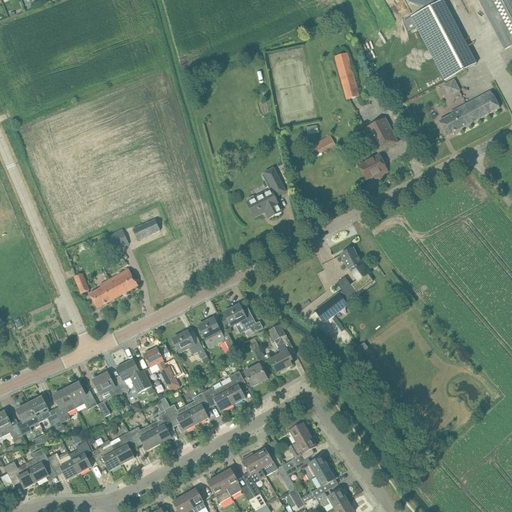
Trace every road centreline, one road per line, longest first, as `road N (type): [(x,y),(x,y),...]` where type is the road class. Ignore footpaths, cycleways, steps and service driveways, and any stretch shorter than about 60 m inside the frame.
road 1 (tertiary): [(90,351),(478,155)]
road 2 (residential): [(0,135),(90,351)]
road 3 (unclassified): [(104,504),(306,400)]
road 4 (residential): [(390,511),(318,405),(306,400)]
